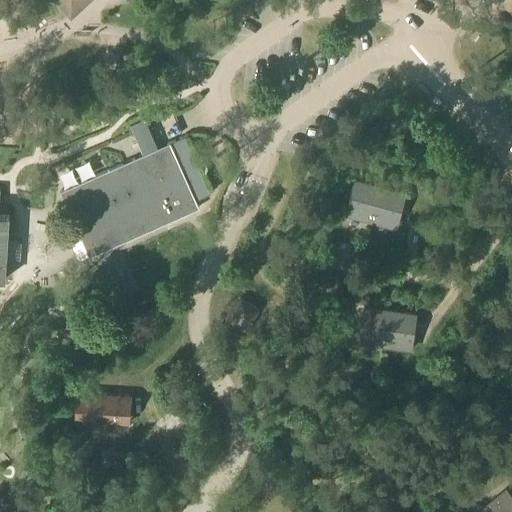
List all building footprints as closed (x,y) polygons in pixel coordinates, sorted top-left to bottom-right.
[(57,0),(72,16),(89,0),(57,0)] [(148,121),(155,135),(168,128),(161,114),(148,121)] [(144,154),(159,148),(146,117),(131,124),(144,154)] [(85,245),(90,257),(200,208),(196,200),(208,195),(183,138),(171,143),(107,171),(98,151),(52,171),(85,245)] [(345,215),(371,222),(381,186),(355,179),(345,215)] [(381,186),(371,222),(397,229),(407,193),(381,186)] [(0,278),(5,279),(9,215),(0,214),(0,191),(0,190),(0,189),(0,278)] [(226,319),(248,332),(260,310),(238,298),(226,319)] [(359,343),(386,347),(391,309),(364,306),(359,343)] [(391,309),(386,347),(413,351),(417,313),(391,309)] [(75,422),(129,424),(131,394),(76,392),(75,422)] [(101,453),(101,465),(122,467),(123,454),(101,453)] [(511,511),(511,496),(507,490),(479,511),(511,511)]
